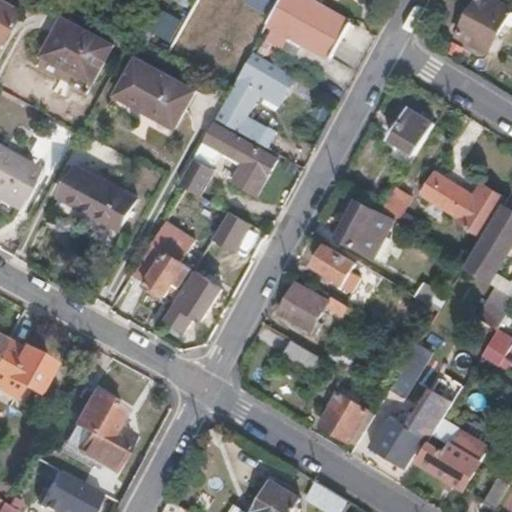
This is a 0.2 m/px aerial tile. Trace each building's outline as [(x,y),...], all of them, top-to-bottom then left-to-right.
[(329,61),(350,24),(306,0),(281,0),(267,27),(307,49),(329,61)] [(511,10),(511,0),(476,0),(457,36),(489,54),(506,22),(511,25),(511,12),(511,10)] [(0,54),(21,13),(0,1),(0,54)] [(108,66),(119,46),(99,36),(67,17),(56,36),(45,56),(69,70),(71,67),(82,73),(99,82),(108,66)] [(280,106),(295,78),(252,54),(237,83),(280,106)] [(198,94),(180,84),(140,62),(131,80),(119,100),(149,117),(152,113),(180,128),(198,94)] [(270,129),(225,104),(216,120),(261,144),(270,129)] [(417,155),(436,123),(410,108),(391,139),(417,155)] [(276,159),(260,150),(213,125),(203,143),(242,164),(232,182),(256,196),(276,159)] [(0,198),(21,210),(41,174),(0,150),(0,198)] [(198,181),(205,166),(195,159),(179,186),(187,190),(200,198),(207,186),(198,181)] [(119,234),(136,202),(78,169),(60,201),(119,234)] [(437,172),(423,194),(461,218),(459,222),(485,237),(505,205),(508,199),(483,183),(475,196),(437,172)] [(411,197),(397,189),(383,211),(397,220),(411,197)] [(357,201),(338,237),(376,257),(394,221),(357,201)] [(466,268),(490,284),(511,246),(511,209),(505,205),(485,237),(466,268)] [(242,245),(252,227),(230,214),(214,242),(226,249),(231,239),(242,245)] [(181,288),(193,270),(171,254),(175,247),(160,236),(156,244),(148,255),(136,277),(167,298),(175,285),(181,288)] [(357,264),(327,245),(314,266),(345,284),(344,287),(355,293),(363,279),(353,272),(357,264)] [(204,323),(223,290),(197,272),(182,298),(189,302),(185,309),(204,323)] [(330,301),(317,294),(298,283),(282,313),(318,334),(324,324),(319,321),(327,307),(343,316),(349,307),(332,297),(330,301)] [(416,297),(440,311),(449,297),(425,283),(416,297)] [(479,317),(499,330),(511,308),(511,296),(506,293),(497,288),(479,317)] [(320,290),(317,294),(330,301),(332,297),(320,290)] [(0,368),(39,389),(54,360),(24,343),(23,345),(8,337),(5,341),(0,351),(0,368)] [(490,345),(506,355),(511,347),(495,337),(490,345)] [(321,357),(293,341),(283,357),(312,374),(321,357)] [(418,348),(392,390),(406,399),(434,353),(420,344),(418,348)] [(500,365),(506,355),(490,345),(483,356),(500,365)] [(328,361),(347,373),(354,362),(334,350),(328,361)] [(125,410),(91,392),(73,426),(108,444),(117,426),(125,410)] [(351,442),(371,411),(341,393),(321,424),(351,442)] [(433,393),(412,427),(391,414),(371,447),(407,469),(423,443),(427,445),(452,405),(433,393)] [(115,471),(134,435),(117,426),(108,444),(73,426),(64,443),(86,455),(115,471)] [(430,443),(419,462),(445,478),(442,483),(452,490),(455,484),(464,490),(489,450),(483,446),(480,451),(469,445),(473,439),(460,431),(446,453),(430,443)] [(94,511),(103,495),(62,472),(43,507),(52,511),(94,511)] [(485,502),(498,509),(511,487),(499,479),(485,502)] [(299,511),(302,509),(296,505),(300,499),(272,482),(253,511),(299,511)] [(331,511),(340,511),(347,501),(318,483),(308,498),(331,511)] [(248,511),(234,503),(228,511),(248,511)]
